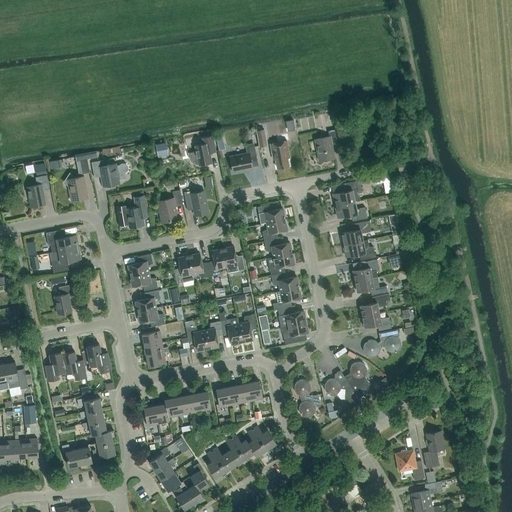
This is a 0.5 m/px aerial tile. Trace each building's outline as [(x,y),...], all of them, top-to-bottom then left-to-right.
[(264,128),(256,130),(260,146),(268,145),(264,128)] [(331,144),(338,143),(336,129),(328,131),(329,137),(316,140),(320,160),(333,157),(331,144)] [(209,152),(215,151),(212,136),(202,138),(203,143),(195,145),(196,151),(188,152),(189,159),(189,160),(190,160),(190,161),(191,162),(192,163),(193,163),(194,164),(195,164),(196,164),(197,164),(198,164),(199,164),(211,162),(209,152)] [(289,166),(287,158),(290,157),(287,140),(270,143),(272,156),(275,155),(277,168),(289,166)] [(168,152),(166,144),(156,147),(158,154),(168,152)] [(242,170),(242,171),(253,169),(252,166),(258,165),(255,146),(248,147),(249,152),(230,156),(233,172),(242,170)] [(87,159),(86,153),(75,155),(76,161),(81,160),(83,174),(89,173),(87,159)] [(56,160),(49,162),(50,169),(57,168),(56,160)] [(100,176),(102,186),(120,182),(119,178),(126,177),(126,178),(126,177),(125,171),(127,170),(127,168),(126,166),(125,165),(123,164),(121,165),(120,166),(117,166),(116,163),(105,166),(104,160),(91,162),(94,178),(100,176)] [(35,165),(36,173),(46,172),(45,163),(35,165)] [(71,199),(88,196),(84,176),(75,177),(70,174),(64,182),(68,184),(71,199)] [(35,177),(37,185),(27,187),(31,207),(45,204),(43,190),(50,189),(47,175),(35,177)] [(333,193),(335,205),(355,201),(360,200),(359,193),(362,192),(359,180),(345,183),(346,191),(333,193)] [(175,207),(183,205),(180,189),(172,191),(173,197),(157,201),(161,222),(178,218),(175,207)] [(208,211),(204,190),(191,192),(191,190),(184,192),(188,210),(194,209),(195,213),(208,211)] [(149,216),(145,194),(137,196),(139,206),(117,210),(116,206),(115,206),(118,225),(128,224),(129,228),(144,225),(142,217),(149,216)] [(367,217),(365,207),(356,208),(355,201),(335,205),(337,217),(351,214),(352,220),(367,217)] [(271,204),(257,207),(258,213),(259,217),(260,224),(266,223),(285,219),(282,208),(272,210),(271,204)] [(238,210),(236,210),(238,217),(239,217),(246,215),(244,208),(238,210)] [(276,232),(287,230),(285,219),(266,223),(267,228),(262,231),(264,241),(278,238),(276,232)] [(361,233),(370,231),(368,220),(353,224),(354,230),(341,233),(343,244),(363,240),(361,233)] [(52,252),(59,251),(78,247),(76,235),(62,238),(61,230),(46,233),(48,245),(50,245),(52,252)] [(292,253),(289,242),(279,244),(278,238),(264,241),(266,250),(272,251),(273,257),(292,253)] [(375,257),(373,246),(369,247),(367,240),(363,241),(363,240),(343,244),(345,256),(359,253),(360,260),(375,257)] [(244,269),(242,255),(235,256),(233,246),(223,248),(226,266),(232,265),(235,271),(244,269)] [(81,259),(78,247),(59,251),(50,252),(51,260),(54,272),(69,269),(67,261),(81,259)] [(220,274),(220,268),(226,266),(223,248),(212,250),(214,261),(208,262),(210,276),(220,274)] [(147,266),(153,263),(151,253),(137,256),(138,262),(128,265),(130,275),(148,272),(147,266)] [(208,262),(202,263),(199,253),(188,255),(192,273),(198,272),(201,278),(210,276),(208,262)] [(273,257),(267,258),(269,265),(271,275),(285,272),(283,266),(294,264),(292,253),(273,257)] [(388,257),(389,263),(404,260),(402,254),(388,257)] [(188,255),(178,257),(180,268),(174,269),(177,283),(183,282),(193,280),(192,273),(188,255)] [(379,271),(378,265),(377,259),(365,261),(366,267),(352,270),(355,281),(377,276),(376,271),(379,271)] [(257,278),(255,269),(249,271),(251,279),(257,278)] [(158,288),(156,278),(150,278),(148,272),(130,275),(132,286),(143,284),(144,290),(158,288)] [(286,278),(285,272),(271,275),(273,284),(279,285),(280,291),(298,287),(296,276),(286,278)] [(370,289),(371,295),(387,291),(386,285),(379,287),(377,276),(355,281),(357,292),(370,289)] [(69,297),(75,296),(73,284),(59,287),(60,295),(54,296),(58,314),(72,311),(69,297)] [(274,309),(278,309),(291,306),(290,300),(301,298),(298,287),(280,291),(275,292),(277,302),(272,303),(274,309)] [(224,288),(214,288),(216,298),(226,295),(224,288)] [(154,302),(160,299),(158,290),(144,292),(146,298),(135,301),(137,312),(156,308),(154,302)] [(386,300),(389,299),(388,293),(372,297),(373,302),(360,305),(362,316),(379,312),(378,306),(386,304),(386,300)] [(178,295),(170,296),(172,303),(179,301),(178,295)] [(280,318),(286,319),(287,325),(305,321),(303,310),(293,312),(291,306),(278,309),(280,318)] [(165,324),(163,314),(157,314),(156,308),(137,312),(140,322),(150,320),(151,326),(165,324)] [(228,333),(231,344),(241,341),(238,323),(236,317),(226,319),(223,312),(218,313),(220,321),(222,334),(228,333)] [(391,327),(390,321),(389,317),(380,318),(379,312),(362,316),(364,327),(377,324),(379,330),(391,327)] [(250,329),(256,328),(253,314),(244,316),(244,322),(238,323),(241,341),(252,339),(250,329)] [(16,318),(9,319),(11,327),(17,326),(16,318)] [(204,330),(198,331),(195,325),(193,320),(185,321),(186,327),(188,341),(195,340),(197,350),(207,348),(204,330)] [(218,346),(216,336),(222,334),(220,321),(210,322),(210,329),(204,330),(207,348),(218,346)] [(297,334),(307,332),(305,321),(287,325),(280,326),(283,333),(282,333),(283,334),(285,343),(298,340),(297,334)] [(400,343),(400,341),(399,339),(397,338),(399,335),(398,328),(379,332),(380,337),(376,342),(374,341),(372,340),(370,340),(368,340),(366,341),(365,343),(364,345),(363,347),(363,350),(364,353),(367,355),(370,356),(372,356),(374,356),(375,355),(377,354),(378,352),(379,350),(379,348),(379,346),(384,345),(385,348),(387,350),(389,351),(392,352),(394,351),(397,350),(399,348),(400,346),(400,343)] [(162,341),(160,330),(142,334),(144,345),(162,341)] [(146,355),(164,352),(162,341),(144,345),(146,355)] [(107,353),(101,354),(99,344),(87,347),(91,366),(99,364),(100,372),(111,370),(107,353)] [(179,349),(181,358),(188,356),(186,348),(179,349)] [(74,371),(76,379),(86,377),(83,360),(77,361),(75,351),(62,354),(66,371),(65,371),(66,373),(74,371)] [(356,355),(349,351),(347,355),(354,359),(356,355)] [(58,373),(65,371),(66,371),(62,354),(62,352),(49,354),(51,364),(45,365),(48,381),(59,379),(58,373)] [(148,366),(166,363),(164,352),(146,355),(148,366)] [(10,388),(20,386),(21,388),(29,387),(26,373),(18,375),(16,361),(5,364),(8,381),(9,386),(10,388)] [(351,375),(346,378),(358,398),(363,395),(364,394),(362,390),(370,385),(365,376),(366,374),(367,372),(367,370),(367,368),(366,366),(365,364),(363,363),(361,362),(359,362),(357,362),(355,362),(353,363),(352,365),(350,367),(350,369),(350,371),(350,373),(351,375)] [(8,381),(5,364),(0,364),(0,388),(9,386),(8,381)] [(325,385),(324,387),(325,389),(325,391),(327,392),(328,394),(330,395),(332,395),(335,395),(337,394),(338,393),(340,392),(341,390),(341,388),(345,389),(344,398),(348,405),(349,404),(352,409),(357,406),(362,403),(358,398),(346,378),(340,382),(338,380),(337,379),(335,378),(332,378),(330,379),(328,379),(327,381),(325,383),(325,385)] [(299,394),(300,395),(301,402),(301,403),(300,405),(299,407),(299,409),(299,411),(300,413),(302,414),(303,415),(305,416),(307,416),(309,416),(311,415),(313,414),(314,413),(315,411),(315,409),(315,406),(321,405),(318,394),(310,396),(308,394),(310,392),(311,390),(311,388),(311,386),(311,384),(310,382),(308,381),(307,380),(305,379),(303,379),(301,379),(299,380),(297,382),(296,383),(295,385),(295,387),(295,389),(296,391),(297,393),(299,394)] [(252,400),(262,398),(259,380),(248,382),(252,400)] [(252,400),(248,382),(237,385),(241,402),(252,400)] [(241,402),(237,385),(227,387),(230,405),(241,402)] [(88,386),(81,388),(82,396),(89,394),(88,386)] [(227,387),(216,389),(219,407),(230,405),(227,387)] [(200,411),(211,408),(207,391),(196,393),(200,411)] [(189,413),(200,411),(196,393),(186,395),(189,413)] [(178,415),(189,413),(186,395),(175,397),(178,415)] [(85,405),(86,411),(86,412),(102,409),(100,397),(85,400),(84,398),(77,399),(78,406),(85,405)] [(175,397),(164,399),(165,404),(165,403),(168,417),(178,415),(175,397)] [(158,423),(169,421),(168,417),(165,403),(165,404),(155,406),(158,423)] [(23,405),(25,423),(36,422),(35,405),(23,405)] [(143,408),(147,426),(158,423),(155,406),(143,408)] [(87,416),(88,422),(88,423),(104,420),(102,409),(86,412),(86,411),(80,412),(81,417),(87,416)] [(333,410),(328,411),(329,418),(338,417),(337,410),(333,410)] [(89,427),(91,435),(95,434),(107,431),(104,420),(88,423),(88,422),(82,423),(83,428),(89,427)] [(266,450),(276,443),(267,429),(262,433),(257,425),(252,428),(266,450)] [(254,453),(256,456),(266,450),(252,428),(247,432),(252,439),(248,442),(254,453)] [(445,448),(442,429),(425,433),(428,451),(423,452),(426,468),(439,466),(437,450),(445,448)] [(113,442),(111,430),(107,431),(95,434),(96,442),(97,445),(113,442)] [(248,442),(246,439),(241,442),(236,434),(231,438),(245,459),(254,453),(248,442)] [(27,457),(39,456),(37,438),(26,439),(27,457)] [(231,438),(226,441),(231,448),(226,451),(235,465),(245,459),(231,438)] [(27,457),(26,439),(15,440),(17,458),(27,457)] [(17,458),(15,440),(4,441),(6,459),(17,458)] [(80,464),(92,462),(89,449),(98,448),(97,445),(96,442),(87,444),(88,446),(77,448),(80,464)] [(100,456),(116,453),(113,442),(97,445),(98,448),(100,456)] [(77,448),(70,450),(68,444),(62,445),(63,453),(66,452),(69,467),(80,464),(77,448)] [(164,456),(170,453),(166,447),(160,451),(161,453),(148,461),(155,471),(168,463),(167,462),(164,456)] [(226,451),(222,454),(217,447),(212,450),(226,471),(235,465),(226,451)] [(416,461),(414,449),(394,453),(398,472),(412,469),(414,480),(424,478),(421,460),(416,461)] [(212,450),(207,453),(212,461),(207,464),(216,478),(226,471),(212,450)] [(170,466),(176,463),(173,458),(167,462),(168,463),(155,471),(161,481),(174,472),(170,466)] [(209,483),(200,470),(203,469),(199,463),(193,466),(196,472),(190,476),(195,484),(199,489),(209,483)] [(436,481),(434,471),(426,472),(427,483),(436,481)] [(161,481),(159,482),(159,483),(161,481),(168,491),(178,484),(181,482),(174,472),(161,481)] [(188,488),(183,480),(181,482),(178,484),(183,491),(186,490),(188,488)] [(412,492),(414,503),(432,500),(430,494),(442,491),(440,481),(425,484),(426,490),(412,492)] [(194,503),(204,497),(199,489),(195,484),(188,488),(186,490),(194,503)] [(186,490),(183,491),(176,496),(184,509),(194,503),(186,490)] [(432,500),(414,503),(415,511),(429,511),(431,511),(430,511),(443,511),(442,505),(433,506),(432,500)]
